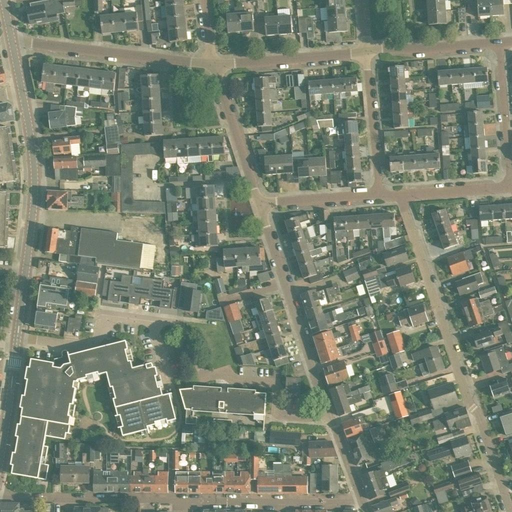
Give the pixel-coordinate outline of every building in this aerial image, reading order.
[(28,11),(27,12),(27,15),(29,16),(31,25),(41,23),(42,24),(58,21),(57,15),(56,11),(58,10),(58,8),(56,0),(53,0),(31,5),(31,8),(28,9),(28,11)] [(110,0),(94,0),(95,12),(101,12),(102,12),(102,1),(107,1),(111,1),(110,0)] [(325,0),(327,8),(345,7),(344,0),(325,0)] [(426,0),(427,12),(446,11),(444,0),(426,0)] [(491,16),(490,0),(477,0),(479,17),(491,16)] [(503,0),(490,0),(491,16),(504,15),(503,0)] [(165,6),(167,19),(184,17),(183,4),(165,6)] [(136,8),(124,9),(126,32),(139,31),(138,22),(143,21),(141,5),(135,6),(136,8)] [(327,8),(328,21),(346,19),(345,7),(327,8)] [(228,34),(240,32),(238,8),(234,8),(235,15),(226,15),(228,34)] [(238,8),(240,32),(241,32),(241,34),(243,35),(247,35),(248,34),(248,32),(253,31),(252,13),(244,14),(244,8),(238,8)] [(466,23),(465,8),(458,9),(459,24),(466,23)] [(120,15),(113,16),(114,33),(126,32),(124,9),(119,9),(120,15)] [(446,11),(427,12),(428,25),(447,24),(446,11)] [(101,17),(100,17),(101,30),(102,34),(114,33),(113,16),(101,17)] [(290,16),(277,17),(278,36),(291,35),(290,16)] [(167,19),(168,30),(185,29),(184,17),(167,19)] [(278,36),(277,17),(264,19),(266,37),(278,36)] [(313,18),(306,19),(307,33),(314,33),(313,18)] [(307,33),(306,19),(298,19),(299,34),(307,33)] [(346,19),(328,21),(329,34),(347,32),(346,19)] [(146,21),(147,33),(159,31),(152,32),(151,20),(146,21)] [(185,29),(168,30),(169,42),(187,40),(185,29)] [(159,31),(147,33),(149,45),(156,45),(155,37),(160,36),(159,31)] [(44,65),(41,82),(47,83),(46,92),(48,92),(47,101),(51,102),(52,97),(56,67),(44,65)] [(389,67),(390,80),(404,79),(404,72),(408,71),(408,67),(404,68),(403,66),(389,67)] [(56,67),(54,84),(62,85),(61,88),(66,89),(66,85),(68,68),(56,67)] [(68,68),(66,85),(78,87),(80,69),(68,68)] [(487,68),(474,69),(476,83),(483,83),(483,87),(488,86),(487,82),(488,82),(487,68)] [(92,71),(80,69),(78,87),(85,88),(85,91),(89,92),(89,90),(90,88),(92,71)] [(474,69),(462,70),(463,88),(464,88),(464,84),(476,83),(474,69)] [(450,71),(451,85),(459,85),(459,88),(463,88),(462,70),(450,71)] [(104,72),(92,71),(90,88),(102,90),(104,72)] [(438,86),(451,85),(450,71),(437,72),(438,86)] [(116,74),(104,72),(102,90),(109,91),(108,95),(113,96),(116,74)] [(137,89),(159,88),(158,75),(141,76),(141,75),(136,75),(136,80),(138,81),(141,81),(142,89),(137,89)] [(292,76),(293,88),(303,87),(302,84),(305,84),(304,75),(292,76)] [(347,77),(344,78),(345,93),(346,93),(346,98),(350,97),(350,93),(357,92),(356,75),(346,76),(347,77)] [(255,91),(268,90),(268,84),(276,84),(276,77),(267,78),(254,79),(255,83),(253,83),(252,85),(252,90),(253,91),(255,91)] [(332,81),(333,94),(334,94),(334,100),(335,100),(336,105),(341,105),(340,94),(345,93),(344,78),(344,80),(332,81)] [(390,80),(391,92),(405,91),(405,84),(409,84),(409,79),(405,79),(404,79),(390,80)] [(326,95),(333,94),(332,81),(320,82),(321,95),(322,95),(322,101),(327,100),(326,95)] [(314,96),(321,95),(320,82),(308,83),(309,102),(315,101),(314,96)] [(159,88),(137,89),(137,91),(139,93),(142,93),(142,101),(160,99),(159,88)] [(256,103),(269,102),(278,101),(277,90),(275,90),(268,90),(255,91),(256,103)] [(391,92),(392,104),(406,103),(406,96),(410,95),(410,91),(406,91),(405,91),(391,92)] [(142,101),(137,101),(137,106),(143,105),(143,112),(161,111),(160,99),(142,101)] [(256,103),(257,115),(270,114),(269,102),(256,103)] [(392,104),(393,116),(407,115),(407,108),(411,107),(411,103),(406,103),(392,104)] [(0,105),(0,124),(13,122),(10,108),(6,105),(0,105)] [(65,113),(50,114),(51,129),(66,127),(76,126),(75,117),(75,113),(76,108),(75,108),(66,107),(65,107),(65,113)] [(144,125),(139,125),(161,124),(161,111),(143,112),(140,113),(140,117),(143,117),(144,125)] [(297,117),(298,121),(315,115),(313,111),(297,117)] [(464,126),(483,125),(482,112),(468,113),(469,126),(464,126)] [(270,114),(257,115),(258,127),(271,126),(270,114)] [(407,115),(393,116),(394,129),(408,128),(408,120),(412,119),(411,115),(407,115)] [(318,125),(315,116),(305,119),(306,130),(312,129),(312,126),(318,125)] [(303,122),(293,126),(295,132),(305,128),(303,122)] [(337,129),(338,136),(358,135),(357,122),(339,123),(339,129),(337,129)] [(161,124),(139,125),(139,129),(144,129),(145,137),(162,136),(161,124)] [(470,137),(470,138),(484,137),(483,125),(464,126),(465,138),(470,137)] [(0,128),(0,184),(16,182),(15,171),(16,171),(15,165),(14,165),(11,144),(12,144),(11,138),(10,138),(8,127),(0,128)] [(285,129),(274,134),(274,140),(279,139),(281,144),(289,141),(286,135),(287,135),(285,129)] [(345,140),(345,148),(358,147),(358,135),(338,136),(338,140),(345,140)] [(70,145),(80,144),(80,137),(63,139),(63,141),(53,142),(54,155),(71,153),(70,145)] [(224,137),(211,138),(213,155),(220,155),(220,162),(225,161),(224,137)] [(467,150),(471,150),(485,149),(484,137),(470,138),(471,150),(467,150)] [(211,138),(199,139),(200,156),(208,156),(208,163),(213,162),(213,155),(211,138)] [(199,139),(188,140),(189,157),(200,156),(199,139)] [(188,140),(176,141),(177,158),(178,158),(182,158),(182,160),(184,160),(184,164),(189,164),(189,157),(188,140)] [(176,141),(163,142),(163,143),(164,154),(164,159),(177,158),(176,141)] [(117,144),(106,146),(107,155),(118,153),(117,144)] [(121,145),(121,161),(133,160),(136,156),(135,145),(121,145)] [(345,148),(346,159),(359,159),(358,147),(345,148)] [(426,148),(427,156),(428,170),(435,169),(435,171),(439,171),(439,169),(440,169),(439,155),(438,155),(437,151),(433,151),(433,148),(426,148)] [(471,154),(472,162),(486,161),(485,149),(471,150),(467,150),(467,155),(471,154)] [(266,176),(277,175),(276,157),(266,158),(265,150),(257,151),(264,170),(266,170),(266,176)] [(292,156),(293,174),(294,179),(300,178),(310,178),(308,155),(304,156),(304,152),(294,153),(294,156),(292,156)] [(410,157),(403,157),(404,172),(416,171),(415,157),(414,157),(414,153),(409,153),(410,157)] [(404,172),(403,157),(402,157),(402,154),(397,154),(398,158),(390,158),(391,173),(399,172),(399,173),(403,173),(403,172),(404,172)] [(312,155),(308,155),(310,178),(327,176),(326,159),(312,160),(312,155)] [(77,158),(55,158),(55,180),(70,180),(70,181),(78,181),(77,170),(84,169),(84,172),(92,172),(92,171),(95,171),(95,168),(105,167),(106,177),(112,177),(112,193),(121,193),(121,191),(121,185),(120,179),(120,176),(121,176),(121,156),(106,156),(84,158),(77,158)] [(277,175),(293,174),(293,161),(292,156),(276,157),(277,175)] [(427,156),(415,157),(416,171),(428,170),(427,156)] [(347,171),(331,172),(360,170),(359,159),(346,159),(347,171)] [(472,162),(468,162),(469,166),(473,166),(473,175),(487,173),(487,168),(489,168),(488,164),(487,164),(486,161),(472,162)] [(360,170),(331,172),(332,185),(341,184),(341,178),(348,177),(348,184),(361,183),(360,170)] [(226,172),(214,173),(214,180),(227,179),(226,172)] [(202,173),(199,173),(199,176),(193,177),(193,182),(202,181),(202,176),(202,173)] [(191,200),(214,198),(214,186),(196,187),(191,188),(191,193),(196,192),(197,199),(191,200)] [(166,189),(167,201),(172,201),(171,195),(176,195),(176,189),(166,189)] [(240,191),(232,191),(234,229),(250,228),(248,200),(240,201),(240,191)] [(8,211),(9,205),(8,205),(8,194),(0,193),(0,248),(6,249),(6,238),(7,238),(8,232),(7,232),(7,211),(8,211)] [(49,210),(67,211),(67,207),(84,208),(84,198),(71,197),(71,194),(48,193),(48,202),(49,202),(49,210)] [(122,200),(122,213),(134,214),(135,202),(133,197),(122,197),(122,200)] [(197,204),(198,211),(215,210),(214,198),(191,200),(191,205),(197,204)] [(177,203),(167,204),(167,214),(173,213),(176,213),(177,213),(177,203)] [(504,206),(492,207),(493,220),(501,220),(501,223),(505,223),(504,206)] [(493,220),(492,207),(480,207),(481,221),(488,221),(488,226),(493,226),(492,220),(493,220)] [(198,216),(198,223),(216,222),(215,210),(198,211),(198,212),(191,212),(191,217),(198,216)] [(432,214),(436,227),(453,221),(450,222),(446,210),(432,214)] [(330,211),(319,211),(319,222),(330,222),(330,211)] [(371,237),(372,237),(371,216),(370,216),(370,213),(362,213),(362,217),(358,217),(360,238),(366,238),(365,230),(371,229),(371,237)] [(285,222),(289,234),(307,228),(306,228),(301,229),(300,224),(309,221),(307,214),(297,218),(298,218),(285,222)] [(395,214),(383,215),(383,228),(384,239),(391,239),(390,228),(395,228),(395,214)] [(383,215),(371,216),(372,237),(378,236),(377,229),(383,228),(383,215)] [(359,238),(360,238),(358,217),(346,218),(348,241),(354,240),(353,231),(359,230),(359,238)] [(348,241),(346,218),(334,219),(336,242),(342,241),(342,238),(348,237),(348,241)] [(471,225),(471,230),(478,230),(477,220),(470,220),(466,221),(466,226),(471,225)] [(436,227),(440,238),(454,233),(451,226),(455,225),(453,221),(436,227)] [(191,236),(217,234),(216,222),(198,223),(193,224),(193,229),(199,228),(199,235),(191,236)] [(140,268),(143,244),(117,241),(118,234),(81,229),(72,227),(71,233),(48,230),(46,251),(46,252),(60,254),(59,262),(96,267),(96,264),(96,263),(140,268)] [(289,234),(293,245),(310,239),(307,228),(289,234)] [(454,233),(440,238),(444,250),(458,245),(455,238),(459,236),(457,232),(454,233)] [(217,234),(191,236),(192,242),(200,242),(200,248),(218,246),(217,234)] [(293,245),(296,256),(321,249),(321,248),(314,250),(310,239),(293,245)] [(386,251),(396,247),(394,240),(391,241),(384,243),(384,247),(386,251)] [(260,248),(248,249),(249,267),(256,266),(256,272),(266,271),(265,262),(261,262),(260,248)] [(408,261),(404,248),(383,255),(388,267),(408,261)] [(236,250),(237,267),(242,267),(243,273),(249,272),(249,267),(248,249),(236,250)] [(296,256),(300,268),(324,260),(312,264),(311,258),(323,254),(321,249),(296,256)] [(339,264),(347,261),(345,256),(344,254),(341,255),(340,249),(336,249),(337,259),(339,264)] [(225,268),(237,267),(236,250),(223,251),(224,258),(217,259),(218,273),(225,272),(225,268)] [(466,264),(468,263),(468,261),(473,259),(470,251),(448,259),(454,276),(469,270),(466,264)] [(489,255),(492,262),(498,260),(496,253),(489,255)] [(324,260),(300,268),(304,279),(309,278),(311,284),(323,280),(321,274),(316,275),(314,269),(328,264),(329,267),(333,267),(332,258),(328,258),(328,259),(324,260)] [(370,258),(358,261),(360,267),(359,267),(360,272),(362,272),(364,280),(375,277),(378,276),(376,270),(375,268),(367,270),(365,265),(372,263),(370,258)] [(498,260),(492,262),(494,269),(500,266),(498,260)] [(100,268),(80,266),(76,295),(96,297),(100,268)] [(179,274),(181,274),(181,267),(172,266),(171,277),(179,277),(179,274)] [(347,283),(348,283),(348,285),(353,283),(352,281),(360,278),(355,267),(342,273),(347,283)] [(385,275),(384,275),(388,287),(388,288),(400,284),(402,287),(414,283),(409,267),(396,271),(385,275)] [(257,275),(260,284),(271,281),(268,272),(257,275)] [(462,279),(463,281),(456,284),(460,295),(478,289),(477,285),(483,283),(480,273),(462,279)] [(110,281),(108,301),(120,303),(120,296),(130,298),(132,284),(133,277),(122,275),(121,283),(110,281)] [(375,277),(364,280),(370,298),(374,296),(381,294),(380,290),(375,277)] [(497,279),(499,285),(504,283),(506,283),(504,277),(497,279)] [(130,298),(129,304),(141,306),(141,299),(151,301),(154,280),(143,278),(142,286),(132,284),(130,298)] [(214,281),(217,294),(226,292),(222,278),(214,281)] [(41,284),(40,292),(50,293),(68,296),(69,293),(71,293),(72,288),(51,285),(51,283),(50,281),(45,280),(43,281),(42,284),(41,284)] [(154,280),(151,301),(161,302),(160,308),(171,310),(174,290),(163,289),(164,281),(154,280)] [(245,280),(238,281),(238,288),(240,293),(247,290),(246,286),(245,280)] [(238,288),(238,281),(237,281),(237,288),(229,291),(230,295),(240,293),(238,288)] [(196,291),(197,284),(182,282),(180,295),(187,296),(185,311),(198,313),(201,291),(196,291)] [(301,295),(304,305),(331,297),(331,296),(340,293),(337,283),(331,285),(332,287),(316,293),(316,291),(301,295)] [(504,283),(499,285),(502,292),(508,290),(506,283),(504,283)] [(478,293),(481,299),(497,294),(494,287),(478,293)] [(50,293),(40,292),(38,309),(48,310),(49,306),(60,308),(60,311),(64,312),(64,308),(69,309),(71,293),(69,293),(68,296),(50,293)] [(304,305),(307,315),(322,310),(321,306),(333,302),(331,297),(304,305)] [(255,316),(272,311),(273,311),(270,303),(272,303),(270,299),(269,300),(269,298),(255,303),(255,304),(251,305),(253,309),(256,308),(259,315),(255,316)] [(361,308),(372,305),(370,305),(368,298),(363,300),(366,307),(361,308)] [(463,309),(465,316),(491,307),(489,301),(480,304),(478,299),(463,304),(464,308),(463,309)] [(225,308),(226,313),(229,323),(242,319),(237,304),(225,308)] [(503,311),(501,304),(492,307),(494,314),(503,311)] [(372,305),(361,308),(363,314),(367,313),(367,316),(374,314),(372,305)] [(414,327),(428,322),(422,305),(404,312),(405,314),(398,317),(402,330),(414,326),(414,327)] [(491,307),(465,316),(468,323),(469,323),(471,328),(486,322),(484,317),(493,314),(491,307)] [(221,309),(221,308),(211,311),(210,320),(225,322),(221,309)] [(38,310),(36,321),(46,322),(46,319),(57,321),(58,313),(38,310)] [(307,315),(310,324),(337,316),(335,311),(323,315),(322,310),(307,315)] [(259,328),(276,322),(272,311),(255,316),(257,320),(260,319),(263,326),(259,328)] [(337,316),(310,324),(313,334),(334,327),(333,325),(336,324),(335,322),(338,321),(337,316)] [(75,319),(69,318),(67,333),(73,333),(74,329),(76,319),(75,319)] [(46,322),(36,321),(35,329),(55,332),(57,321),(46,319),(46,322)] [(475,343),(476,347),(478,347),(478,349),(494,343),(493,338),(502,335),(511,332),(507,320),(498,324),(500,328),(474,337),(476,342),(475,343)] [(264,331),(266,337),(279,333),(277,326),(279,326),(278,322),(276,323),(276,322),(259,328),(260,332),(264,331)] [(347,324),(350,335),(351,334),(358,332),(361,331),(359,326),(356,327),(355,322),(347,324)] [(230,326),(233,335),(240,333),(237,323),(230,326)] [(369,334),(372,344),(373,344),(384,341),(380,331),(369,334)] [(314,338),(317,346),(342,337),(340,332),(332,335),(332,333),(314,338)] [(360,340),(358,332),(351,334),(354,342),(360,340)] [(240,333),(233,335),(237,344),(243,342),(240,333)] [(266,337),(270,348),(283,344),(279,333),(266,337)] [(400,334),(384,339),(390,355),(405,351),(400,334)] [(317,346),(320,355),(337,349),(334,340),(342,338),(342,337),(317,346)] [(373,344),(372,344),(377,358),(388,354),(384,341),(373,344)] [(12,475),(46,480),(49,465),(41,464),(42,457),(46,458),(48,447),(44,446),(46,436),(65,440),(66,434),(69,434),(72,417),(69,417),(71,405),(73,406),(76,389),(74,388),(75,383),(77,383),(77,382),(79,381),(87,379),(87,381),(88,381),(90,381),(92,381),(94,381),(95,380),(97,379),(99,378),(100,378),(99,376),(107,374),(111,389),(113,388),(116,399),(113,400),(118,416),(120,416),(123,427),(121,427),(123,436),(148,430),(148,427),(156,425),(155,423),(167,420),(167,422),(176,420),(169,394),(163,396),(161,388),(163,388),(160,375),(158,376),(156,368),(153,368),(152,364),(133,369),(131,362),(128,362),(126,351),(128,351),(126,342),(69,356),(69,355),(62,357),(62,358),(54,360),(54,364),(32,360),(30,369),(28,368),(26,381),(28,381),(25,397),(23,396),(21,409),(23,409),(20,425),(18,425),(16,437),(18,438),(15,454),(13,453),(11,466),(13,466),(12,475)] [(283,344),(270,348),(274,361),(287,356),(283,344)] [(337,349),(320,355),(322,364),(347,356),(346,351),(351,350),(350,346),(337,350),(337,349)] [(234,349),(237,358),(244,356),(241,347),(234,349)] [(426,358),(427,363),(440,359),(437,347),(412,355),(415,362),(426,358)] [(511,372),(511,371),(511,363),(509,365),(503,347),(486,353),(488,356),(481,358),(487,375),(501,370),(503,375),(511,372)] [(388,358),(393,370),(403,367),(399,354),(388,358)] [(244,356),(237,358),(239,365),(257,366),(257,361),(245,360),(244,356)] [(440,359),(427,363),(428,363),(419,365),(423,377),(444,370),(440,359)] [(324,369),(329,384),(350,377),(345,362),(324,369)] [(511,371),(511,372),(511,374),(511,378),(511,379),(511,384),(508,385),(506,379),(498,382),(499,383),(491,386),(495,398),(510,393),(511,392),(511,371)] [(400,390),(398,383),(396,384),(393,374),(378,379),(384,395),(400,390)] [(287,379),(287,396),(300,396),(300,380),(287,379)] [(408,379),(398,382),(401,389),(411,387),(408,379)] [(331,389),(336,403),(355,396),(359,395),(358,390),(350,393),(347,384),(331,389)] [(429,392),(435,410),(458,402),(452,384),(429,392)] [(262,426),(262,428),(263,428),(266,396),(255,395),(255,393),(194,388),(194,390),(179,391),(185,411),(184,425),(195,426),(196,418),(192,418),(193,412),(253,418),(253,417),(254,417),(253,419),(258,425),(262,426)] [(364,401),(372,398),(370,391),(362,394),(364,401)] [(400,392),(389,395),(397,420),(408,416),(400,392)] [(355,396),(336,403),(340,416),(351,412),(349,406),(362,402),(359,395),(355,396)] [(494,407),(496,412),(505,410),(503,404),(494,407)] [(462,428),(463,430),(471,427),(465,408),(445,414),(446,417),(439,420),(442,429),(449,427),(450,430),(458,428),(458,429),(462,428)] [(412,425),(419,423),(433,418),(431,410),(416,414),(409,417),(412,425)] [(503,423),(504,427),(511,424),(511,413),(501,417),(502,418),(501,420),(501,422),(503,423)] [(363,416),(358,418),(343,423),(348,437),(363,432),(360,425),(365,424),(363,416)] [(383,440),(383,441),(388,440),(383,425),(370,430),(374,443),(383,440)] [(437,438),(439,444),(465,437),(463,431),(437,438)] [(301,434),(271,432),(270,444),(300,446),(301,434)] [(363,434),(348,439),(353,452),(358,466),(373,461),(368,447),(365,438),(363,434)] [(451,442),(452,445),(440,448),(427,452),(431,462),(444,458),(455,455),(456,457),(471,452),(466,437),(451,442)] [(309,443),(310,457),(337,456),(331,442),(309,443)] [(69,485),(75,485),(75,462),(68,462),(68,455),(67,454),(67,445),(56,444),(56,452),(54,452),(54,458),(56,458),(56,468),(62,468),(61,483),(67,483),(69,485)] [(75,462),(75,485),(82,485),(83,483),(89,483),(89,468),(94,468),(94,460),(94,446),(86,445),(86,454),(82,454),(82,462),(75,462)] [(381,456),(384,462),(393,459),(390,453),(381,456)] [(259,454),(250,454),(250,470),(258,470),(259,454)] [(310,474),(310,479),(339,479),(339,473),(337,472),(337,466),(335,466),(335,457),(337,457),(337,456),(310,457),(310,458),(323,457),(323,466),(323,476),(321,476),(321,474),(310,474)] [(361,477),(364,484),(378,479),(379,478),(385,476),(384,472),(401,466),(398,458),(393,460),(393,459),(384,462),(384,463),(381,464),(381,466),(373,469),(375,472),(361,477)] [(472,473),(468,461),(451,466),(455,478),(472,473)] [(258,481),(258,493),(283,494),(283,473),(283,466),(274,465),(273,471),(273,473),(273,478),(268,478),(268,473),(265,473),(259,473),(258,473),(258,481)] [(176,493),(188,493),(188,466),(186,466),(186,472),(176,472),(176,493)] [(188,493),(200,493),(201,472),(188,472),(188,466),(188,493)] [(144,472),(143,493),(155,493),(155,477),(148,477),(148,469),(143,469),(143,472),(144,472)] [(94,472),(94,493),(106,493),(107,477),(103,477),(103,472),(94,472)] [(107,477),(106,493),(118,493),(119,472),(110,472),(110,477),(107,477)] [(119,472),(118,493),(131,493),(131,477),(128,477),(128,472),(119,472)] [(131,477),(131,493),(143,493),(144,472),(143,472),(134,472),(134,477),(131,477)] [(155,477),(155,493),(168,493),(168,472),(158,472),(158,477),(155,477)] [(200,493),(213,493),(213,477),(210,477),(210,472),(201,472),(200,493)] [(213,477),(213,493),(225,493),(225,472),(216,472),(213,472),(213,477)] [(225,493),(237,493),(237,477),(234,477),(234,473),(225,472),(225,493)] [(237,477),(237,493),(250,493),(250,473),(241,473),(241,477),(237,477)] [(283,473),(283,494),(307,494),(307,478),(292,478),(292,473),(283,473)] [(435,494),(437,499),(439,499),(443,498),(446,494),(445,491),(460,485),(462,491),(482,484),(478,473),(433,488),(435,494)] [(395,474),(389,476),(392,487),(398,485),(395,474)] [(378,479),(364,484),(370,500),(385,495),(383,489),(386,488),(384,484),(388,483),(385,476),(379,478),(378,479)] [(339,479),(310,479),(310,494),(316,494),(316,485),(321,485),(321,483),(323,483),(323,493),(337,493),(337,488),(339,486),(339,479)] [(387,489),(390,497),(405,492),(406,492),(410,490),(407,482),(387,489)] [(405,492),(390,497),(390,498),(398,495),(401,501),(408,498),(406,492),(405,492)] [(460,509),(461,511),(472,511),(491,506),(490,503),(488,502),(486,497),(472,502),(473,505),(460,509)] [(396,498),(372,507),(374,511),(392,511),(391,507),(398,505),(396,498)] [(24,509),(19,509),(19,504),(1,503),(0,509),(0,511),(32,511),(24,511),(24,509)] [(431,503),(421,506),(423,511),(433,508),(431,503)]
